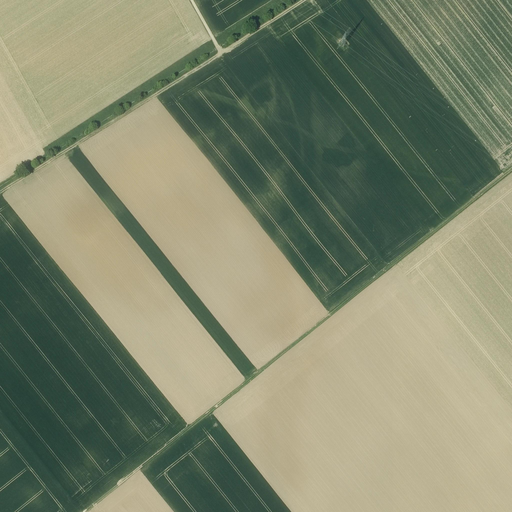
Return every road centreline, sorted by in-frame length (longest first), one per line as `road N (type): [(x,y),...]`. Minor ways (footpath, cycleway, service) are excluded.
road 1 (track): [(511,169),(85,511)]
road 2 (track): [(0,192),(220,52)]
